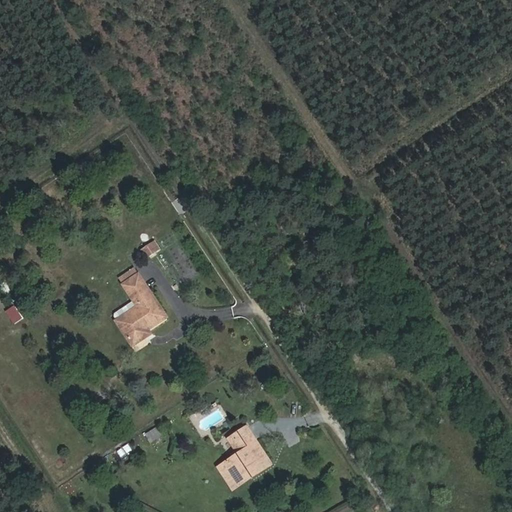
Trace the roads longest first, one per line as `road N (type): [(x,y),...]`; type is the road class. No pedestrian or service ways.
road 1 (residential): [(394,511),(118,99)]
road 2 (track): [(128,115),(0,198)]
